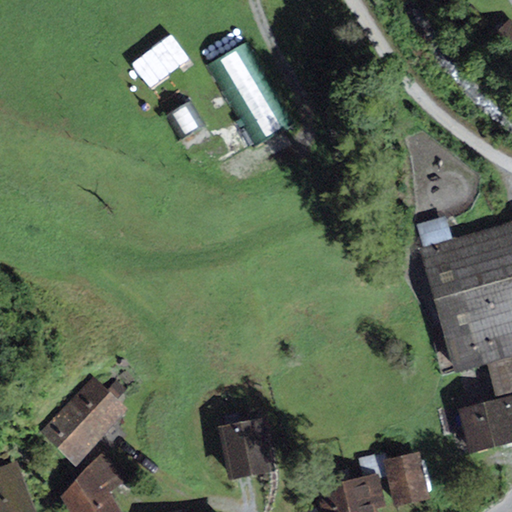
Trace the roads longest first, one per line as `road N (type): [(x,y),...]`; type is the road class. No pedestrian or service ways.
road 1 (track): [(511,163),(478,143),(358,0)]
road 2 (track): [(257,0),(310,116),(308,136),(285,150)]
